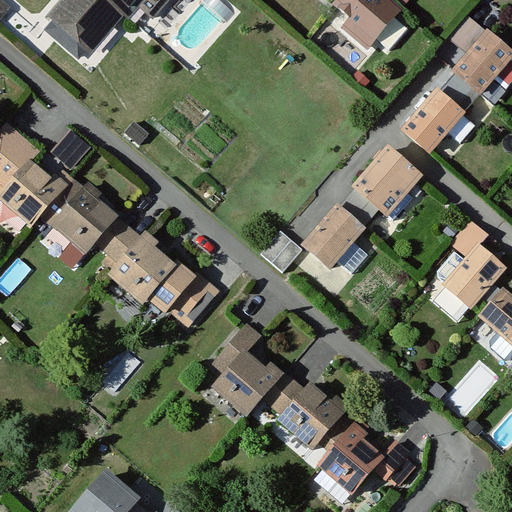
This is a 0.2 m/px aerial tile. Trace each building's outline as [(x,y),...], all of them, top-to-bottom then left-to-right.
[(0,0),(0,24),(13,10),(1,0),(0,0)] [(124,22),(106,0),(60,0),(60,1),(64,5),(49,22),(53,26),(46,34),(80,64),(87,56),(91,60),(124,22)] [(106,0),(124,22),(129,26),(140,13),(153,24),(173,0),(106,0)] [(402,11),(389,0),(337,0),(332,6),(348,20),(340,29),(366,52),(402,11)] [(485,32),(467,16),(448,39),(466,54),(450,72),(480,98),(511,60),(511,52),(486,30),(485,32)] [(390,49),(411,30),(402,19),(380,38),(390,49)] [(465,115),(436,90),(400,132),(429,157),(465,115)] [(46,216),(76,181),(67,173),(62,179),(59,176),(54,181),(31,161),(39,152),(10,127),(0,138),(0,190),(4,194),(1,198),(35,228),(46,216)] [(57,152),(76,166),(93,144),(73,130),(57,152)] [(149,138),(139,130),(131,141),(140,149),(149,138)] [(423,178),(386,147),(351,188),(387,219),(423,178)] [(76,181),(46,216),(91,255),(100,244),(123,264),(143,240),(98,201),(103,196),(91,186),(87,190),(76,181)] [(365,231),(336,206),(300,247),(329,272),(365,231)] [(507,270),(480,247),(488,237),(470,222),(450,245),(466,259),(441,287),(471,313),(507,270)] [(279,232),(261,254),(283,273),(301,251),(279,232)] [(143,240),(123,264),(114,275),(145,302),(150,296),(171,314),(173,310),(194,328),(221,297),(199,278),(197,281),(178,264),(175,267),(154,250),(159,244),(148,235),(143,240)] [(511,349),(511,298),(503,290),(477,319),(511,349)] [(264,398),(283,374),(271,364),(267,369),(245,350),(258,335),(247,326),(215,364),(226,374),(215,387),(248,416),(264,398)] [(283,374),(264,398),(284,415),(278,421),(313,451),(321,442),(332,451),(355,425),(343,415),(350,408),(337,397),(333,401),(311,382),(304,391),(283,374)] [(355,425),(332,451),(320,466),(354,494),(375,469),(389,480),(411,454),(396,441),(384,455),(364,438),(367,435),(355,425)] [(168,511),(175,505),(131,466),(107,491),(115,498),(101,511),(168,511)]
